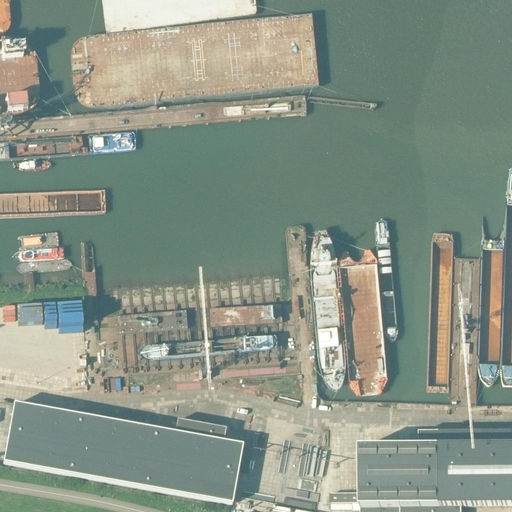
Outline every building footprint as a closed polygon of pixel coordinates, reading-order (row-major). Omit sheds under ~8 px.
[(238,353),(291,350),(290,328),(127,336),(128,361),(214,356),(215,370),(195,371),(196,380),(239,378),(238,353)] [(3,465),(231,506),(242,447),(223,444),(225,431),(177,422),(174,435),(13,406),(3,465)] [(318,459),(324,433),(304,428),(302,435),(309,436),(304,455),(318,459)] [(331,495),(331,505),(331,511),(352,511),(352,505),(360,505),(360,511),(461,511),(461,509),(511,508),(511,434),(419,435),(420,450),(360,450),(360,495),(331,495)] [(303,483),(311,485),(309,491),(318,494),(323,479),(305,474),(303,483)] [(274,511),(280,511),(315,511),(318,497),(294,493),(293,500),(277,497),(274,511)]
